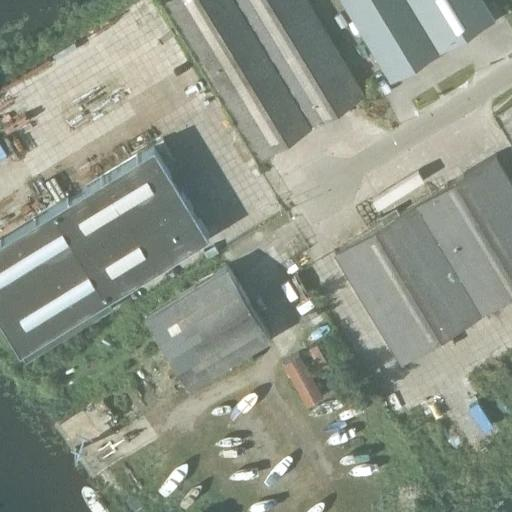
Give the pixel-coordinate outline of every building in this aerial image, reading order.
[(363,93),(357,84),(306,0),(167,0),(261,155),(363,93)] [(342,0),(389,77),(492,15),(483,0),(342,0)] [(0,236),(0,317),(25,358),(112,306),(105,296),(208,233),(153,143),(0,236)] [(511,291),(511,181),(510,179),(495,153),(334,250),(400,359),(511,291)] [(227,264),(145,313),(188,383),(269,334),(227,264)] [(320,346),(282,363),(302,409),(326,399),(315,374),(330,367),(320,346)]
